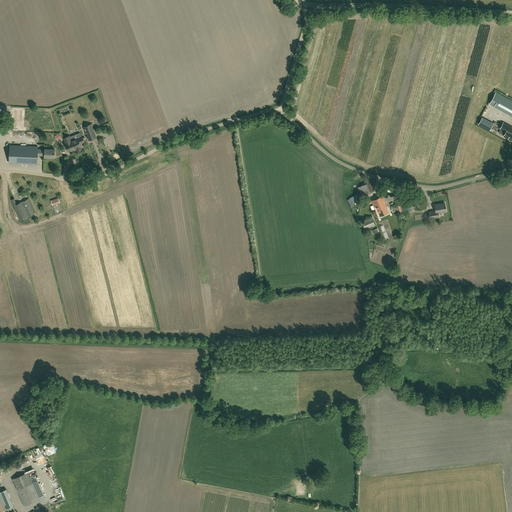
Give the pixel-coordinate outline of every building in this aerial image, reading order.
[(511,100),(496,92),(490,104),(511,116),(511,100)] [(482,118),(478,124),(489,130),(493,123),(482,118)] [(511,127),(503,123),(500,129),(505,132),(503,136),(511,140),(511,127)] [(69,136),(64,138),(65,143),(69,152),(76,149),(77,150),(78,150),(79,150),(80,150),(80,149),(81,148),(81,147),(80,144),(84,142),(83,138),(87,136),(88,136),(89,139),(89,140),(90,140),(95,138),(96,137),(96,136),(95,134),(91,124),(84,127),(86,133),(81,134),(82,136),(81,137),(79,133),(70,137),(69,136)] [(55,149),(48,149),(45,149),(45,150),(38,149),(38,147),(10,145),(9,163),(37,164),(37,155),(44,155),(44,157),(54,157),(55,149)] [(363,199),(372,195),(367,183),(358,187),(363,199)] [(382,208),(378,210),(381,216),(388,212),(385,206),(387,206),(382,196),(378,198),(382,208)] [(28,198),(17,204),(14,198),(11,200),(19,220),(35,213),(28,198)] [(376,211),(378,210),(382,208),(378,198),(371,201),(376,211)] [(408,201),(396,204),(398,214),(403,213),(411,211),(408,201)] [(438,213),(446,211),(445,203),(434,205),(435,211),(428,212),(430,218),(439,217),(438,213)] [(370,230),(370,227),(375,225),(372,218),(362,222),(365,229),(366,231),(370,230)] [(395,221),(381,224),(385,239),(394,237),(393,232),(397,231),(395,221)] [(24,506),(39,500),(27,473),(13,479),(24,506)] [(0,501),(4,511),(14,507),(6,489),(0,492),(0,501)]
